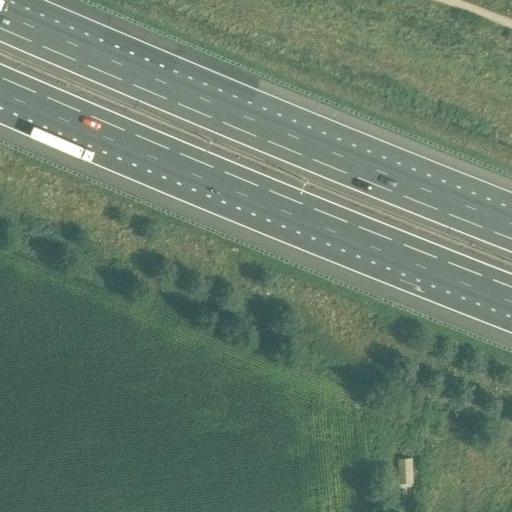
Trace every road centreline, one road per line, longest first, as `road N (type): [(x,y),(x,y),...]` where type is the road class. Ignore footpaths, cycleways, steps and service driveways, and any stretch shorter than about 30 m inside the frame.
road 1 (motorway): [(511,228),(0,18)]
road 2 (motorway): [(0,86),(511,294)]
